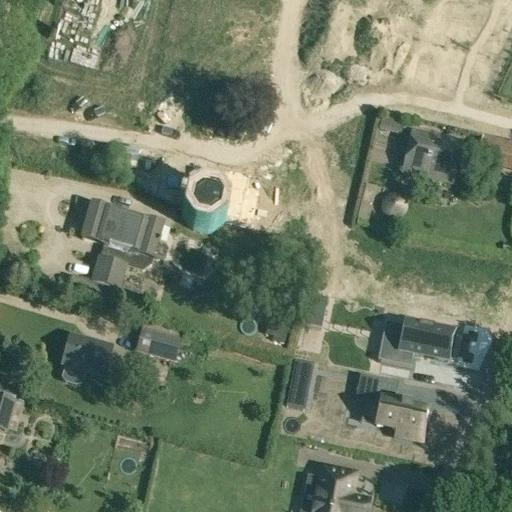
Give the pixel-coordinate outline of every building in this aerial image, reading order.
[(379,131),(400,136),(404,122),(382,116),(379,131)] [(453,186),(464,142),(412,130),(403,173),(453,186)] [(511,172),(511,144),(482,136),(475,162),(511,172)] [(206,227),(215,221),(236,225),(245,183),(202,173),(196,200),(191,203),(189,214),(195,224),(206,227)] [(182,179),(162,175),(157,197),(178,201),(182,179)] [(164,260),(166,251),(164,247),(159,246),(160,243),(158,242),(162,227),(91,206),(81,239),(82,239),(81,241),(84,241),(84,240),(104,246),(104,247),(106,247),(102,261),(98,260),(92,283),(71,277),(67,291),(136,311),(137,311),(136,310),(134,309),(138,296),(118,290),(125,266),(142,271),(150,265),(152,259),(163,262),(164,260)] [(305,331),(320,334),(326,303),(311,300),(305,331)] [(263,333),(283,339),(288,322),(268,316),(263,333)] [(449,364),(455,334),(404,324),(398,352),(383,349),(383,350),(380,362),(377,361),(377,363),(411,370),(414,357),(449,364)] [(180,341),(141,331),(134,355),(174,365),(180,341)] [(75,387),(80,385),(84,372),(104,377),(112,349),(70,338),(63,366),(65,367),(61,379),(65,384),(75,387)] [(294,361),(290,379),(308,383),(311,365),(294,361)] [(129,370),(125,387),(150,393),(155,376),(129,370)] [(423,444),(429,414),(412,411),(413,409),(402,407),(403,402),(393,400),(396,386),(360,378),(355,402),(379,408),(375,427),(397,431),(395,439),(423,444)] [(0,433),(6,435),(15,403),(14,402),(0,398),(0,433)] [(311,511),(366,511),(367,510),(368,503),(350,499),(355,476),(320,469),(318,480),(307,478),(304,496),(314,498),(311,511)]
